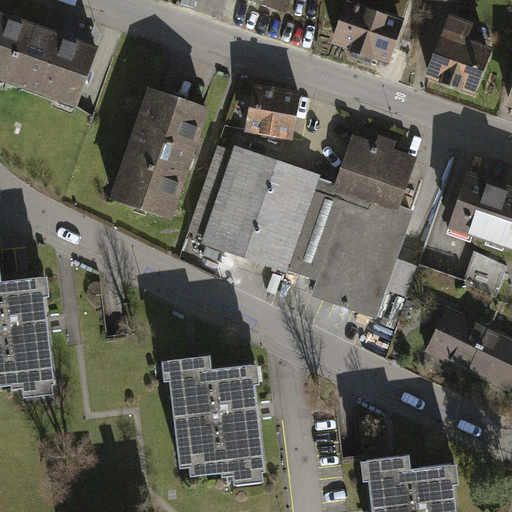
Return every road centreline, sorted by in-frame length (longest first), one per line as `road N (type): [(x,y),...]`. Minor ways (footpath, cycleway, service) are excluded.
road 1 (residential): [(0,185),(37,212),(511,438)]
road 2 (residential): [(111,0),(511,138)]
